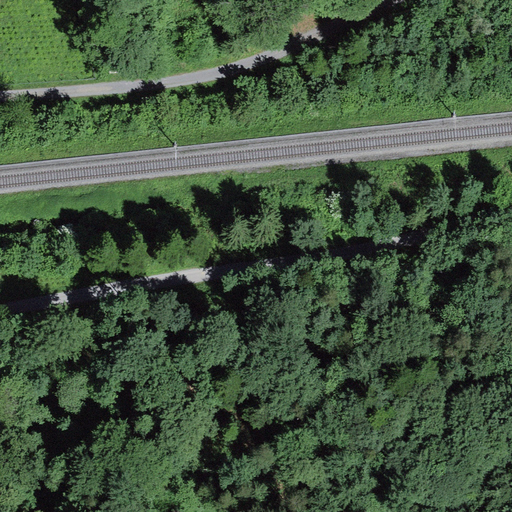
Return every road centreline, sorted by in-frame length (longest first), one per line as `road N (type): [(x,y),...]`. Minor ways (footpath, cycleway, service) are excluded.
road 1 (track): [(0,314),(346,255),(511,212)]
road 2 (track): [(0,95),(222,72),(393,0)]
